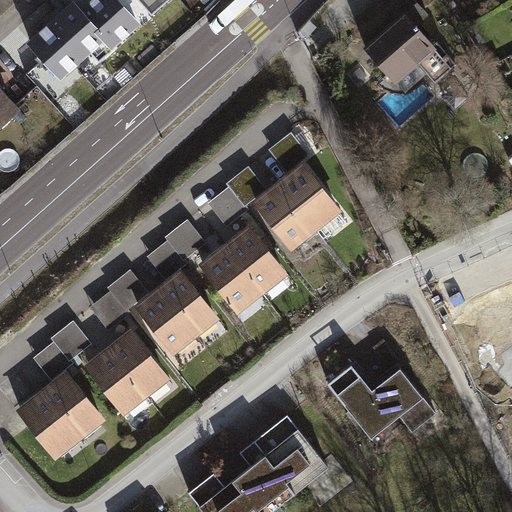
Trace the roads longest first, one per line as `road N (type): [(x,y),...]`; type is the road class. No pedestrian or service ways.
road 1 (residential): [(100,511),(410,278)]
road 2 (primary): [(263,0),(0,237)]
road 3 (residential): [(266,0),(410,278)]
road 4 (track): [(410,278),(511,479)]
